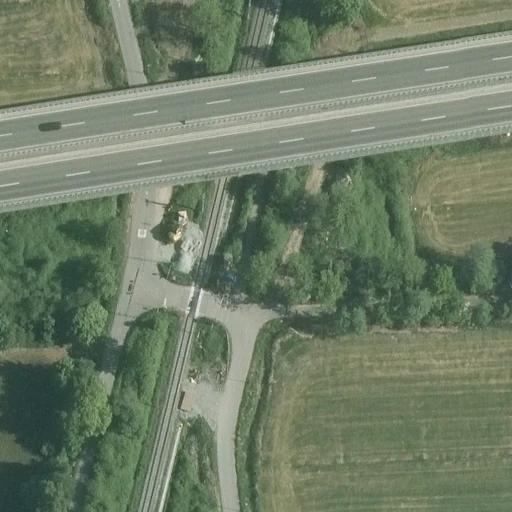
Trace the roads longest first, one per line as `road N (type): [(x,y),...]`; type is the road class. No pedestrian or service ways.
road 1 (motorway): [(511,72),(0,151)]
road 2 (motorway): [(0,199),(511,123)]
road 3 (unclassified): [(118,0),(139,102),(146,227)]
road 4 (residential): [(131,290),(74,511)]
road 5 (residential): [(248,316),(226,424),(234,511)]
